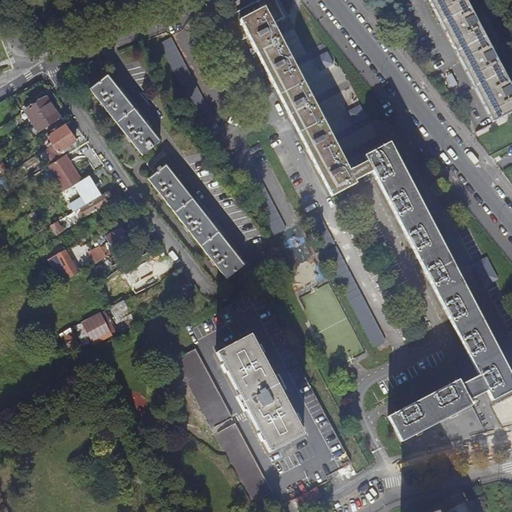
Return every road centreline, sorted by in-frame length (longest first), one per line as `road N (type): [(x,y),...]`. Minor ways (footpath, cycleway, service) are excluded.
road 1 (residential): [(331,0),(511,227)]
road 2 (residential): [(216,295),(110,163),(49,61)]
road 3 (residential): [(49,61),(202,0)]
road 4 (residential): [(511,436),(386,468)]
